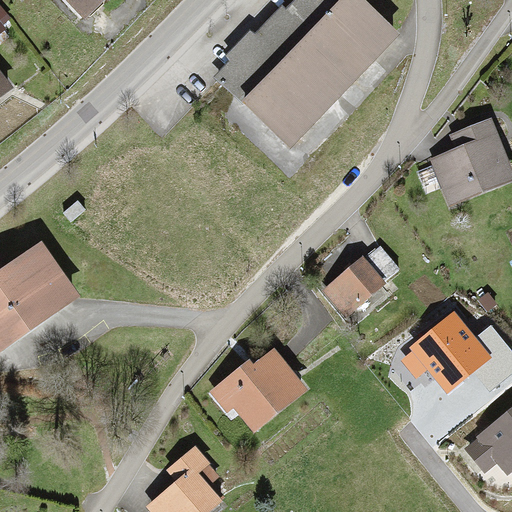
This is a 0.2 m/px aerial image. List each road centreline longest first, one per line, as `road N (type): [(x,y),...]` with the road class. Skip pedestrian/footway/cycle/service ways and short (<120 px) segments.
road 1 (residential): [(99,511),(219,334),(394,150)]
road 2 (primary): [(203,0),(0,190)]
road 3 (residential): [(511,6),(433,112),(394,150)]
road 4 (residential): [(394,150),(424,57),(429,0)]
